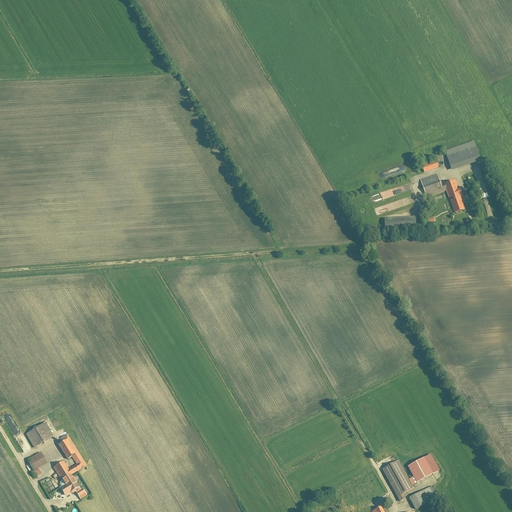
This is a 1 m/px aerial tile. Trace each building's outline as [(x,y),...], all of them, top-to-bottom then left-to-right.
[(446,151),(452,171),(480,162),(474,142),(446,151)] [(446,191),(454,215),(465,212),(455,182),(441,186),(438,175),(420,181),(425,195),(436,191),(437,195),(446,191)] [(25,435),(33,448),(51,437),(43,424),(25,435)] [(67,460),(71,457),(75,463),(68,468),(64,462),(53,469),(65,486),(59,489),(65,498),(80,488),(71,475),(79,470),(80,471),(88,466),(68,435),(56,443),(67,460)] [(40,453),(26,462),(32,473),(47,464),(40,453)] [(424,459),(408,468),(417,483),(433,474),(424,459)] [(394,465),(382,472),(400,503),(405,500),(402,495),(409,491),(394,465)] [(409,499),(415,510),(436,499),(430,488),(409,499)]
